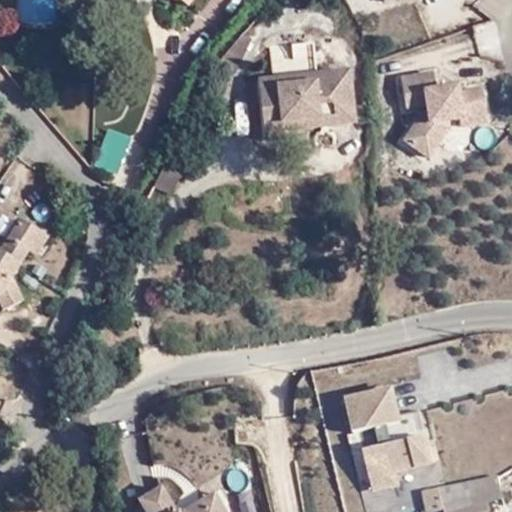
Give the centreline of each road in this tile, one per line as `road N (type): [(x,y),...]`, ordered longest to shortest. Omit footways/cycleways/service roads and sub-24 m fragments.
road 1 (unclassified): [(511,325),(468,323),(165,384),(0,473)]
road 2 (unknown): [(119,194),(177,55)]
road 3 (unknown): [(271,363),(295,511)]
